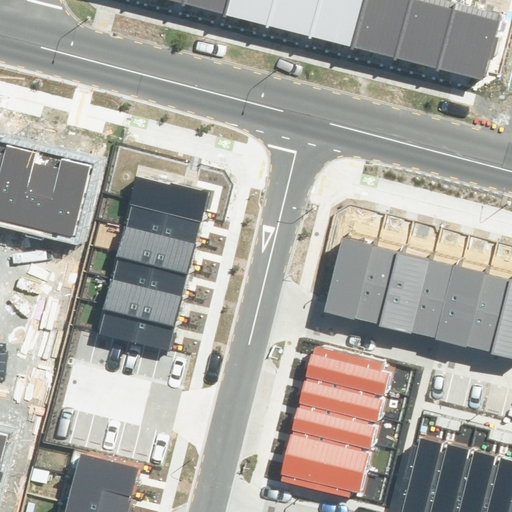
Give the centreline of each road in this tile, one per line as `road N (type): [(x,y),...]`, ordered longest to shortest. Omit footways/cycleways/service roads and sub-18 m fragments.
road 1 (tertiary): [(19,41),(304,115)]
road 2 (residential): [(263,300),(511,364)]
road 3 (tertiary): [(304,115),(510,170)]
road 4 (residential): [(212,500),(263,300)]
road 5 (residential): [(263,300),(304,115)]
